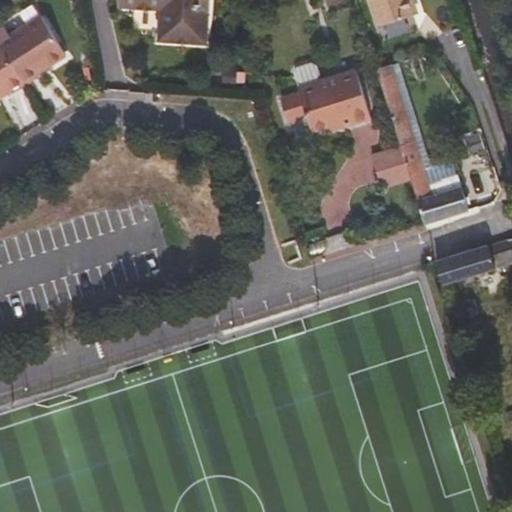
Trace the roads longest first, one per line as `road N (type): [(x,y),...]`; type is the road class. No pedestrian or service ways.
road 1 (residential): [(260,298),(258,244),(238,173),(226,142),(201,123),(100,112),(0,171)]
road 2 (residential): [(0,377),(260,298)]
road 3 (residential): [(260,298),(433,244)]
